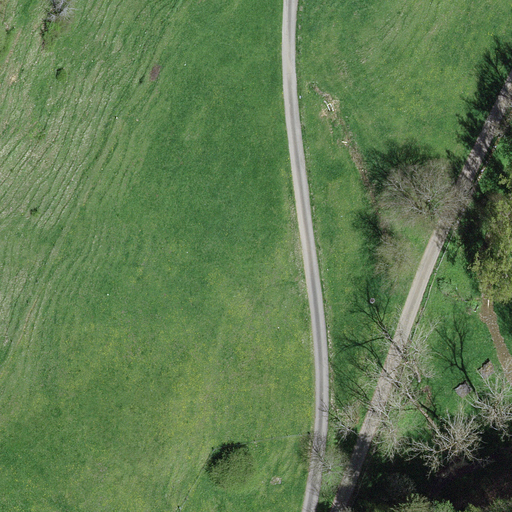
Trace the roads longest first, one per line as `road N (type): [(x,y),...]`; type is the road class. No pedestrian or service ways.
road 1 (unclassified): [(308,511),(320,367),(288,68),(289,0)]
road 2 (unclassified): [(340,511),(423,269),(511,83)]
